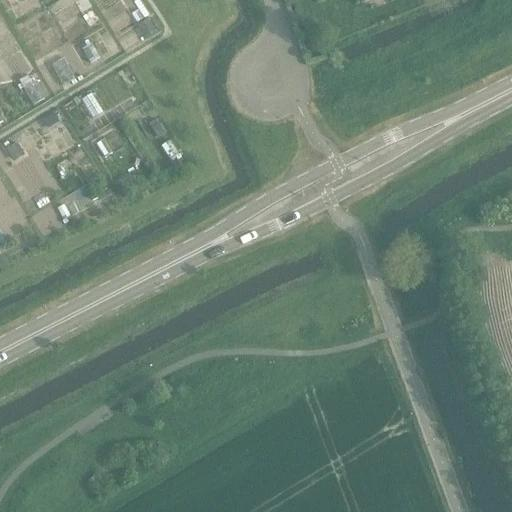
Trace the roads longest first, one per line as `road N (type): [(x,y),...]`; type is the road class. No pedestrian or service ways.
road 1 (tertiary): [(500,95),(336,162),(261,203),(206,247)]
road 2 (tertiary): [(206,247),(329,201),(411,158),(500,95)]
road 3 (tertiary): [(206,247),(0,353)]
